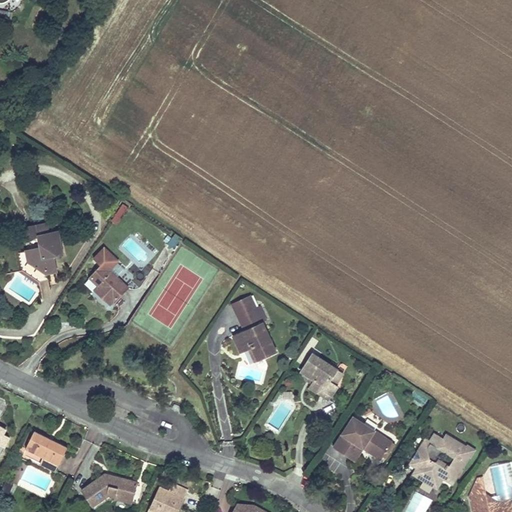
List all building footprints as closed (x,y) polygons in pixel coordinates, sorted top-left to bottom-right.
[(0,21),(9,24),(12,13),(0,9),(0,21)] [(64,253),(60,228),(49,230),(48,221),(24,225),(26,239),(38,237),(40,245),(16,249),(19,271),(36,283),(49,281),(48,273),(59,271),(56,254),(64,253)] [(169,230),(162,240),(167,243),(174,233),(169,230)] [(174,233),(167,246),(175,250),(181,237),(174,233)] [(120,260),(104,245),(92,258),(100,264),(88,277),(97,285),(94,288),(111,304),(114,301),(115,302),(130,287),(111,269),(120,260)] [(263,320),(257,307),(251,294),(231,303),(243,329),(232,334),(240,351),(252,346),(258,359),(278,349),(263,320)] [(260,305),(257,307),(263,320),(267,318),(260,305)] [(345,369),(320,353),(307,371),(321,380),(316,387),(325,393),(329,387),(341,395),(347,385),(345,384),(338,380),(345,369)] [(352,373),(345,369),(338,380),(345,384),(352,373)] [(279,433),(297,396),(284,390),(266,426),(279,433)] [(0,451),(3,454),(7,448),(12,451),(15,446),(22,450),(27,441),(20,437),(23,431),(8,423),(12,417),(0,409),(0,451)] [(400,439),(362,414),(341,446),(364,461),(371,450),(375,444),(391,454),(400,439)] [(48,428),(38,445),(54,453),(73,463),(82,447),(48,428)] [(438,446),(432,442),(426,450),(423,449),(419,455),(422,456),(416,464),(423,468),(421,471),(442,486),(450,474),(460,481),(465,473),(469,475),(473,469),(469,466),(477,455),(480,456),(485,449),(475,442),(473,446),(454,434),(451,438),(444,433),(442,437),(439,436),(436,440),(440,443),(438,446)] [(391,454),(375,444),(371,450),(387,460),(391,454)] [(54,453),(38,445),(35,453),(50,461),(54,453)] [(117,473),(94,490),(105,505),(122,495),(126,496),(130,493),(146,498),(151,483),(117,473)] [(158,485),(151,483),(146,498),(130,493),(126,496),(122,495),(105,505),(107,509),(121,500),(127,503),(130,498),(151,505),(158,485)] [(192,511),(198,499),(173,487),(161,511),(192,511)] [(510,501),(493,502),(492,491),(474,493),(477,510),(479,511),(511,511),(511,497),(510,497),(510,501)]
